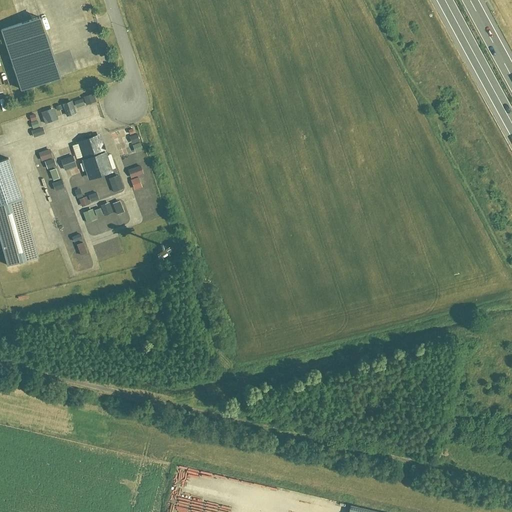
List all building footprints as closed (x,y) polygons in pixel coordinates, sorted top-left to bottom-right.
[(44,19),(2,32),(22,93),(64,80),(44,19)] [(78,107),(99,103),(97,96),(66,103),(69,116),(80,113),(78,107)] [(46,124),(62,119),(59,108),(43,112),(46,124)] [(101,133),(77,141),(90,178),(114,170),(101,133)] [(44,160),(56,157),(54,149),(42,152),(44,160)] [(0,234),(11,266),(42,256),(10,157),(0,159),(0,234)] [(138,189),(146,187),(143,175),(148,174),(146,168),(133,171),(138,189)] [(82,198),(85,206),(101,199),(97,191),(82,198)] [(124,200),(98,209),(100,217),(116,212),(118,218),(119,218),(121,224),(131,221),(124,200)] [(85,237),(78,239),(85,255),(91,252),(85,237)]
